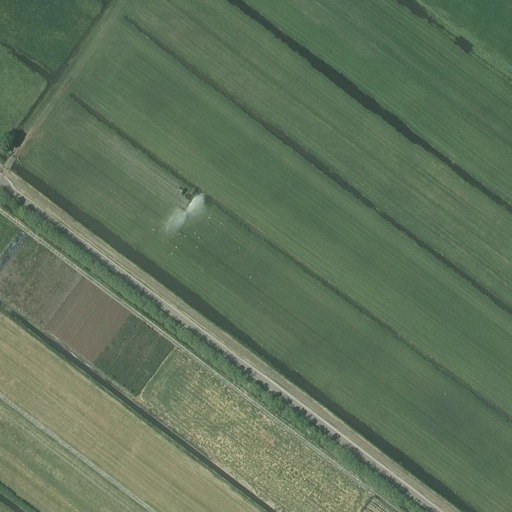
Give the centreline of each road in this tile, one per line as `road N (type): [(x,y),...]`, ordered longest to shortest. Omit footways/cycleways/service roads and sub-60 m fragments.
road 1 (tertiary): [(433,511),(0,184)]
road 2 (track): [(395,511),(0,212)]
road 3 (track): [(0,396),(152,511)]
road 4 (track): [(0,174),(85,53)]
